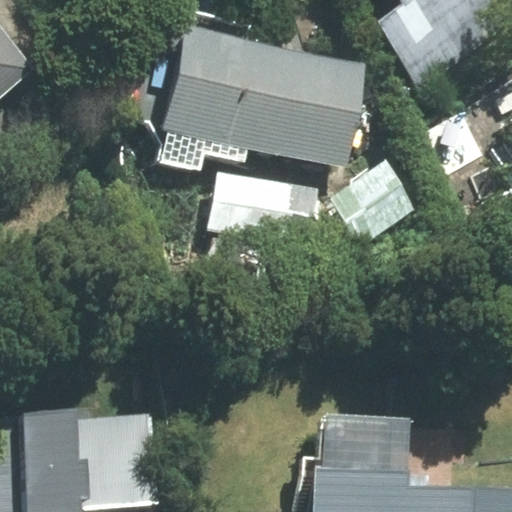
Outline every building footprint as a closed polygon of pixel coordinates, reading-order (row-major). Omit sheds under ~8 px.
[(387,0),(395,10),(369,30),(416,95),(511,22),(511,18),(497,0),(387,0)] [(358,67),(172,30),(151,134),(337,172),(358,67)] [(0,98),(29,74),(0,39),(0,98)] [(486,195),(470,162),(447,174),(462,206),(486,195)] [(82,511),(82,510),(160,504),(154,412),(91,416),(91,408),(23,413),(23,421),(0,422),(0,511),(82,511)] [(509,511),(510,494),(396,492),(396,477),(300,474),(299,511),(509,511)]
